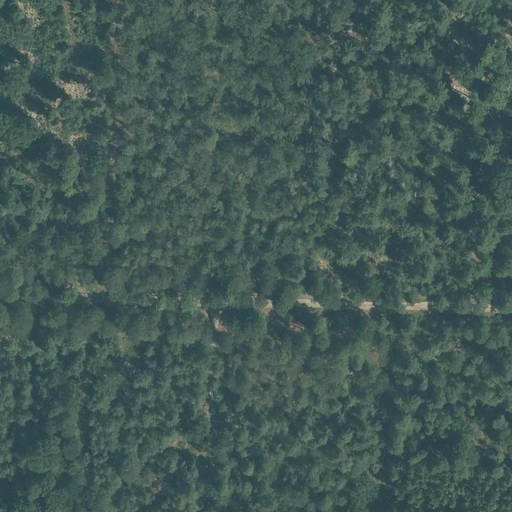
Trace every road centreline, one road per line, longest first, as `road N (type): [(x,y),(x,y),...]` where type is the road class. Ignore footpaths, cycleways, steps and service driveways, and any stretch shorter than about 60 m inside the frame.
road 1 (track): [(511,311),(0,295)]
road 2 (track): [(120,0),(105,299)]
road 3 (track): [(203,511),(214,461),(214,302)]
